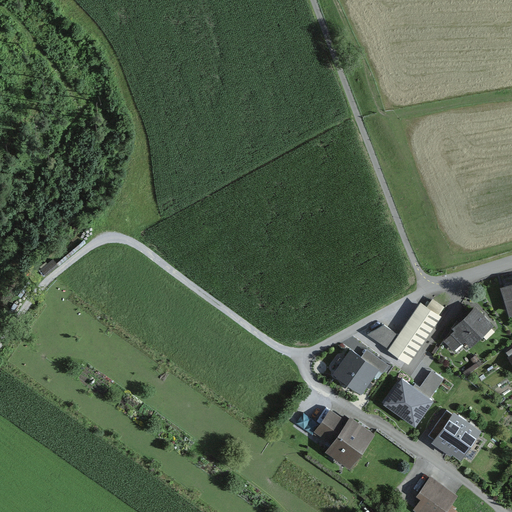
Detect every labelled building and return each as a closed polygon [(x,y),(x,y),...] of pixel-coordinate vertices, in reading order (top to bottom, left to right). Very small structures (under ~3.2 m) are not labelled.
[(58,266),(53,259),(40,269),(45,276),(58,266)] [(511,312),(511,280),(500,285),(509,314),(511,312)] [(367,332),(388,347),(387,348),(408,363),(441,314),(439,313),(444,305),(432,297),(427,304),(421,300),(398,332),(384,323),(367,332)] [(451,325),(454,328),(442,339),(453,350),(465,340),(470,345),(493,323),(475,304),(451,325)] [(362,353),(351,345),(332,371),(361,392),(378,368),(382,372),(388,363),(366,347),(362,353)] [(482,363),(476,354),(470,358),(474,364),(463,371),(465,375),(482,363)] [(413,384),(401,375),(383,401),(416,424),(434,399),(431,396),(444,377),(431,368),(420,384),(415,381),(413,384)] [(350,413),(346,419),(330,407),(313,429),(330,441),(325,448),(350,466),(375,431),(350,413)] [(461,457),(482,429),(453,408),(431,439),(450,453),(452,451),(461,457)] [(457,509),(450,504),(458,494),(430,474),(416,494),(420,497),(412,508),(417,511),(459,511),(457,510),(457,509)]
